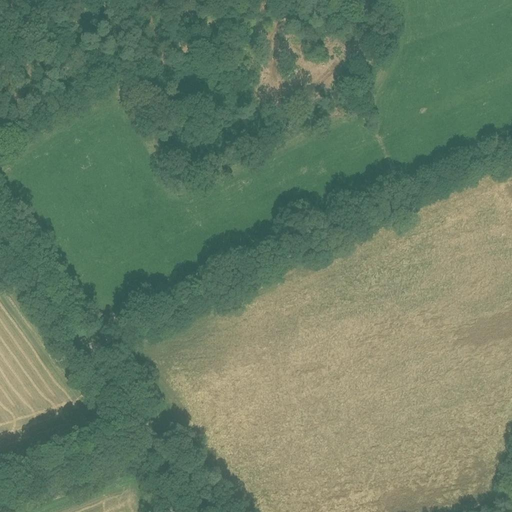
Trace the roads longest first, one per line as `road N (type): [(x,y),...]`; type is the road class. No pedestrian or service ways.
road 1 (unclassified): [(205,511),(0,227)]
road 2 (track): [(0,486),(145,431)]
